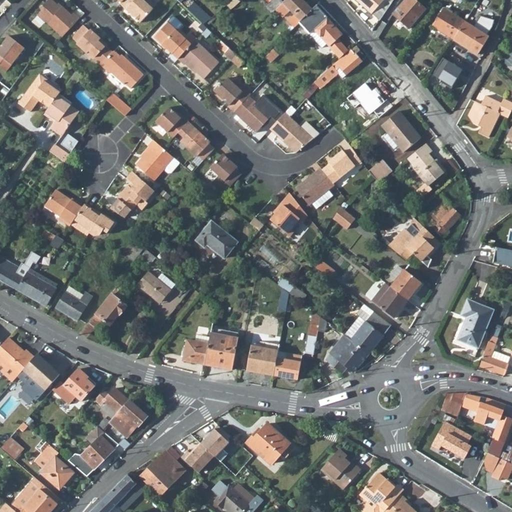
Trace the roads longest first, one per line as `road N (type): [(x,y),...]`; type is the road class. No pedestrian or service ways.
road 1 (tertiary): [(0,301),(117,363),(206,390)]
road 2 (residential): [(479,179),(484,207),(477,227),(391,376)]
road 3 (residential): [(338,134),(297,165),(259,164),(167,80)]
road 4 (residential): [(206,390),(77,511)]
road 5 (residential): [(329,0),(446,132)]
road 6 (residential): [(446,132),(508,0)]
road 7 (tertiary): [(492,511),(411,463),(392,421)]
